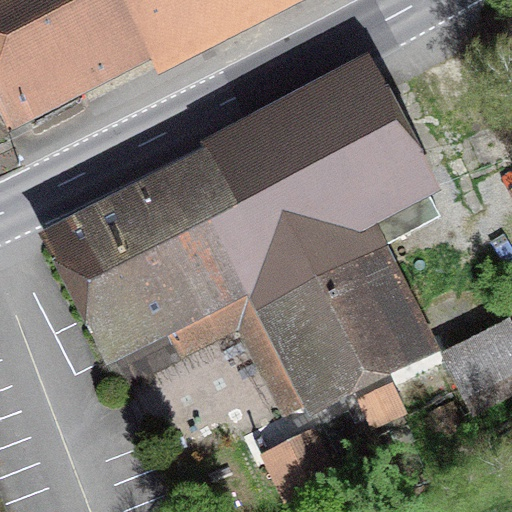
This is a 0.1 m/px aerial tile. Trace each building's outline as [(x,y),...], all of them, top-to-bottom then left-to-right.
[(0,0),(0,88),(14,116),(237,0),(0,0)] [(231,291),(201,308),(210,325),(240,308),(300,416),(439,347),(388,255),(449,221),(380,96),(309,135),(227,180),(275,267),(264,273),(231,291)] [(201,308),(231,291),(264,273),(275,267),(227,180),(222,170),(149,210),(65,256),(118,353),(201,308)] [(511,345),(504,328),(439,358),(444,369),(466,415),(511,392),(511,345)] [(313,435),(266,459),(286,499),(333,475),(313,435)]
